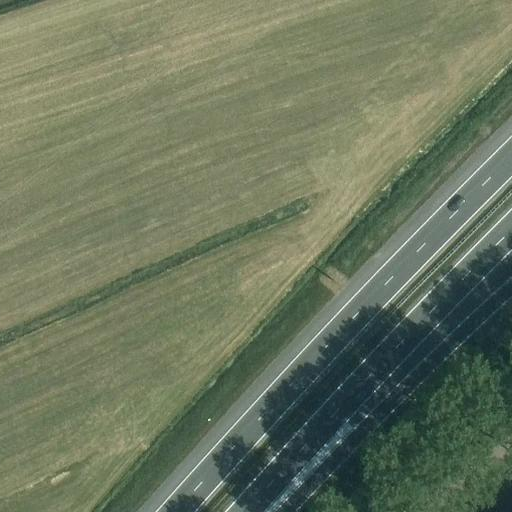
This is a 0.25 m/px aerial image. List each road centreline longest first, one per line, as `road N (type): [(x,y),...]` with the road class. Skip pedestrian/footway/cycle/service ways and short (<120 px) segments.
road 1 (motorway): [(511,158),(179,511)]
road 2 (motorway): [(249,511),(511,231)]
road 3 (motorway): [(289,511),(511,292)]
